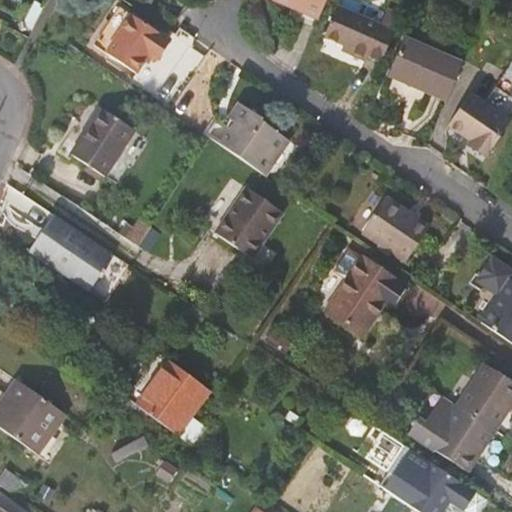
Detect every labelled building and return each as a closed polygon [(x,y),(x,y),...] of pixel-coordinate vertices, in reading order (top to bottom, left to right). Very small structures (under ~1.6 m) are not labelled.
[(320,16),(326,0),(274,0),(305,13),(306,10),(320,16)] [(381,63),(394,33),(378,26),(340,10),(329,40),(351,50),(350,56),(364,62),(366,57),(381,63)] [(394,33),(399,19),(383,12),(378,26),(394,33)] [(110,58),(140,78),(152,60),(159,65),(172,46),(136,20),(110,58)] [(445,103),(462,62),(404,39),(388,79),(445,103)] [(447,129),(488,156),(510,123),(469,95),(447,129)] [(219,148),(260,176),(284,141),(260,124),(261,122),(239,107),(222,131),(228,135),(219,148)] [(76,157),(109,179),(139,133),(104,110),(83,141),(86,143),(76,157)] [(228,135),(222,131),(215,125),(205,139),(208,141),(219,148),(228,135)] [(214,238),(251,264),(283,218),(246,192),(214,238)] [(362,235),(405,265),(429,231),(385,201),(362,235)] [(29,253),(91,293),(116,254),(55,214),(29,253)] [(133,230),(145,238),(152,227),(138,219),(131,228),(133,230)] [(133,230),(127,238),(139,246),(145,238),(133,230)] [(325,316),(360,340),(383,307),(390,312),(404,291),(363,262),(325,316)] [(493,276),(465,317),(480,327),(508,285),(493,276)] [(480,327),(511,348),(511,288),(508,285),(480,327)] [(139,406),(179,436),(213,389),(173,359),(139,406)] [(458,410),(496,435),(511,410),(511,387),(485,369),(458,410)] [(0,408),(0,428),(38,455),(66,415),(15,379),(6,392),(9,395),(0,408)] [(471,473),(496,435),(458,410),(447,402),(432,426),(425,421),(415,435),(471,473)] [(409,447),(382,487),(419,511),(481,511),(490,500),(409,447)] [(0,472),(0,485),(16,497),(27,483),(4,467),(0,472)] [(371,502),(385,511),(413,511),(414,511),(380,488),(371,502)]
